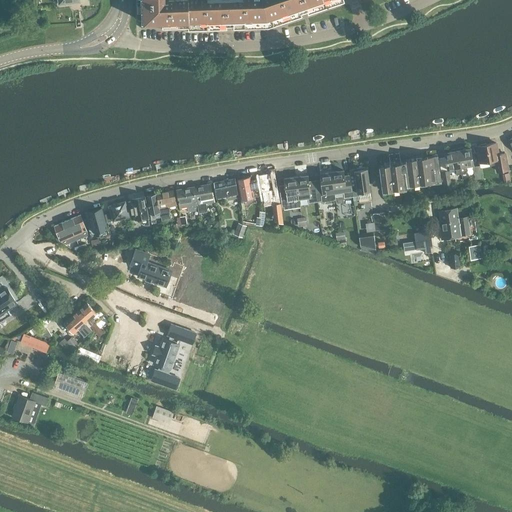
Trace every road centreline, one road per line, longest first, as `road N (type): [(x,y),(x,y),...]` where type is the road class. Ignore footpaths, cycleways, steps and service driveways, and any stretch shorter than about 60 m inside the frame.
road 1 (unclassified): [(0,255),(50,213),(112,190),(511,126)]
road 2 (unclassified): [(103,37),(243,48),(364,25)]
